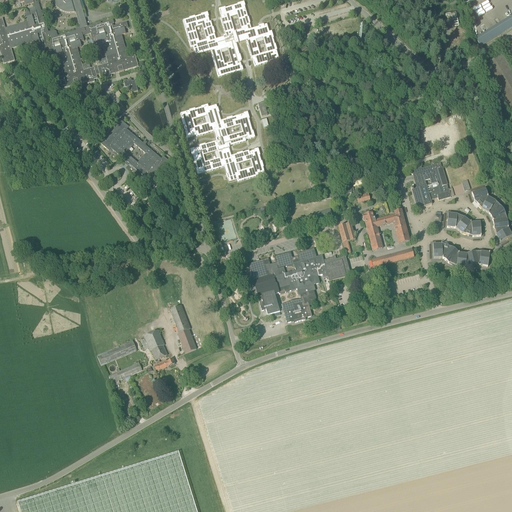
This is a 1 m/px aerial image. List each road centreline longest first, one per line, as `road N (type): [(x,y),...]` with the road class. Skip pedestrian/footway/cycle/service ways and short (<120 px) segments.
road 1 (unclassified): [(0,496),(52,478),(240,367),(511,294)]
road 2 (unclassified): [(145,253),(0,70)]
road 3 (track): [(0,278),(145,253)]
